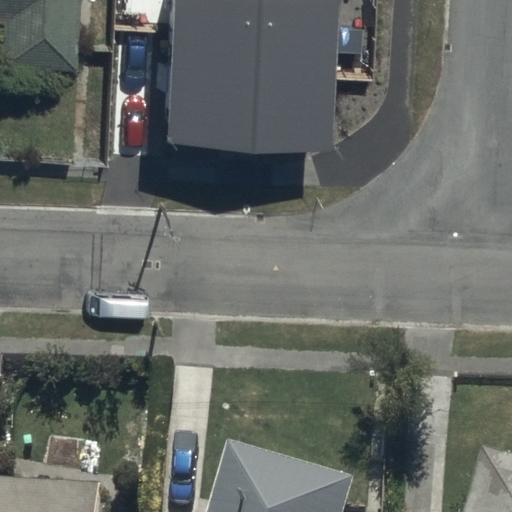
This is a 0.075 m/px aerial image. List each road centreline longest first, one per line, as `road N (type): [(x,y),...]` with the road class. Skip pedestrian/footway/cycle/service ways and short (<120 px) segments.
road 1 (residential): [(477,275),(0,263)]
road 2 (residential): [(477,275),(492,0)]
